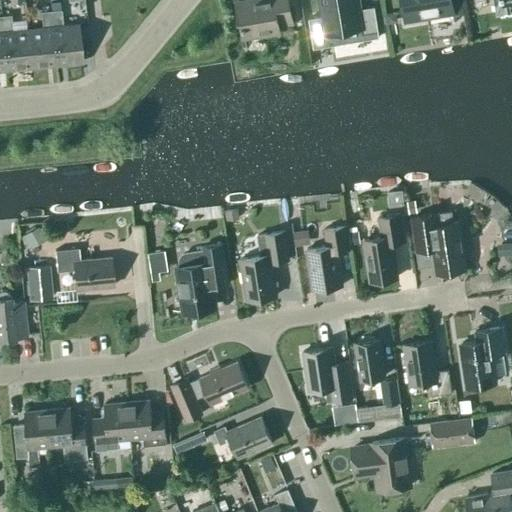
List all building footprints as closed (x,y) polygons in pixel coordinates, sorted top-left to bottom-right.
[(279,32),(278,26),(292,24),(288,0),(239,0),(238,0),(244,38),(279,32)] [(317,0),(324,35),(360,29),(361,29),(362,33),(377,31),(373,6),(362,8),(361,6),(360,0),(317,0)] [(402,0),(406,22),(453,14),(451,0),(450,0),(402,0)] [(461,0),(452,0),(451,0),(453,14),(464,13),(461,0)] [(511,0),(494,0),(497,13),(511,10),(511,0)] [(59,10),(58,2),(51,3),(51,11),(53,10),(59,10)] [(61,26),(60,10),(59,10),(53,10),(50,11),(56,63),(81,60),(77,24),(61,26)] [(42,28),(27,30),(30,66),(56,63),(50,11),(40,12),(42,28)] [(395,12),(386,14),(387,24),(393,23),(396,18),(395,12)] [(11,31),(10,15),(0,15),(0,20),(5,68),(30,66),(27,30),(11,31)] [(415,199),(406,201),(408,213),(417,211),(415,199)] [(237,208),(224,209),(225,220),(239,218),(237,208)] [(465,266),(458,221),(454,222),(452,211),(411,217),(416,249),(432,247),(436,270),(465,266)] [(397,276),(392,242),(405,240),(400,212),(378,216),(381,236),(363,239),(370,281),(397,276)] [(337,256),(336,251),(350,249),(346,225),(324,228),(326,245),(306,248),(308,260),(307,260),(309,272),(310,272),(313,289),(341,285),(339,268),(340,268),(338,256),(337,256)] [(38,226),(23,234),(30,248),(45,239),(38,226)] [(271,266),(271,262),(288,259),(284,230),(257,234),(261,255),(241,258),(243,270),(241,270),(243,282),(244,282),(247,299),(276,295),(273,278),(274,278),(273,266),(271,266)] [(307,230),(293,232),(295,244),(309,242),(307,230)] [(358,230),(349,231),(351,244),(360,243),(358,230)] [(511,243),(511,242),(497,243),(498,255),(511,254),(511,243)] [(212,286),(228,284),(222,243),(202,246),(202,248),(185,251),(182,252),(180,254),(179,256),(178,257),(178,260),(179,263),(180,265),(176,266),(183,309),(215,304),(212,286)] [(73,269),(75,288),(112,285),(110,256),(79,259),(78,247),(54,249),(56,271),(73,269)] [(165,249),(147,252),(149,266),(167,263),(165,249)] [(52,298),(49,265),(25,267),(28,300),(52,298)] [(23,300),(11,302),(10,297),(8,293),(4,290),(0,290),(0,289),(0,337),(27,335),(23,300)] [(495,382),(491,354),(505,352),(501,326),(474,330),(476,341),(460,343),(467,386),(495,382)] [(355,343),(360,379),(384,375),(379,339),(355,343)] [(429,381),(431,395),(451,392),(448,369),(436,370),(431,340),(403,344),(409,384),(429,381)] [(325,388),(327,401),(351,397),(345,360),(334,362),(331,346),(303,351),(309,390),(325,388)] [(187,378),(170,385),(186,421),(203,414),(193,392),(204,387),(211,403),(248,387),(237,361),(200,377),(189,382),(187,378)] [(380,380),(383,404),(400,402),(396,378),(380,380)] [(151,411),(150,399),(127,401),(130,438),(143,437),(143,445),(166,443),(163,410),(151,411)] [(469,399),(458,401),(460,413),(471,411),(469,399)] [(118,439),(130,438),(127,401),(104,403),(105,416),(93,417),(96,450),(118,448),(118,439)] [(353,402),(346,403),(349,421),(349,422),(357,421),(357,419),(355,402),(353,402)] [(70,407),(47,409),(50,445),(63,444),(65,461),(87,459),(84,424),(72,426),(70,407)] [(38,447),(50,445),(47,409),(24,411),(25,424),(13,425),(16,457),(39,455),(38,447)] [(230,439),(238,457),(272,442),(261,416),(227,430),(224,425),(214,430),(220,443),(230,439)] [(433,447),(475,442),(472,416),(429,422),(433,447)] [(204,429),(172,443),(176,452),(207,438),(204,429)] [(375,472),(378,489),(409,485),(403,438),(371,442),(372,445),(351,447),(355,474),(375,472)] [(465,496),(467,511),(511,511),(509,493),(511,492),(511,469),(491,473),(494,492),(465,496)] [(109,478),(93,479),(94,490),(110,489),(109,478)] [(93,479),(82,480),(83,491),(94,490),(93,479)] [(279,503),(258,511),(297,511),(287,488),(275,493),(279,503)] [(224,499),(215,502),(219,511),(227,508),(224,499)] [(218,511),(219,511),(215,502),(215,501),(192,511),(218,511)]
